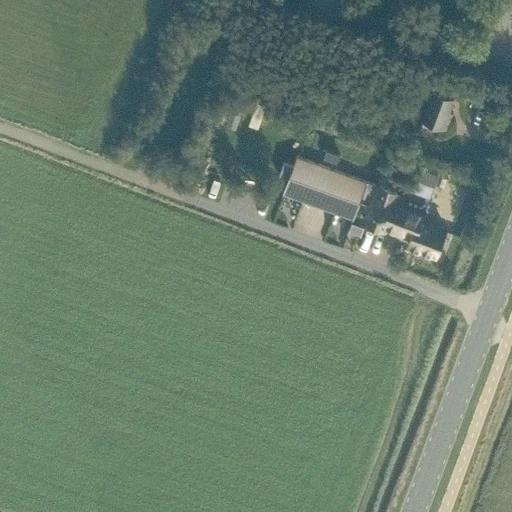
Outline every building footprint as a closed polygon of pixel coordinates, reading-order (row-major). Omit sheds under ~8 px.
[(420,66),(416,76),(423,79),(427,69),(420,66)] [(430,90),(420,117),(446,127),(452,113),(447,111),(452,98),(430,90)] [(230,110),(226,123),(235,125),(239,113),(230,110)] [(326,150),(323,158),(336,163),(339,154),(326,150)] [(284,161),(278,177),(288,180),(283,193),(297,198),(310,161),(296,156),(293,165),(284,161)] [(339,214),(352,176),(310,161),(297,198),(339,214)] [(420,167),(413,186),(431,193),(438,174),(420,167)] [(375,184),(352,176),(339,214),(353,219),(361,197),(365,198),(367,192),(372,194),(375,184)] [(397,192),(379,185),(364,224),(383,231),(384,227),(410,236),(407,244),(436,255),(446,230),(420,221),(424,212),(394,200),(397,192)]
